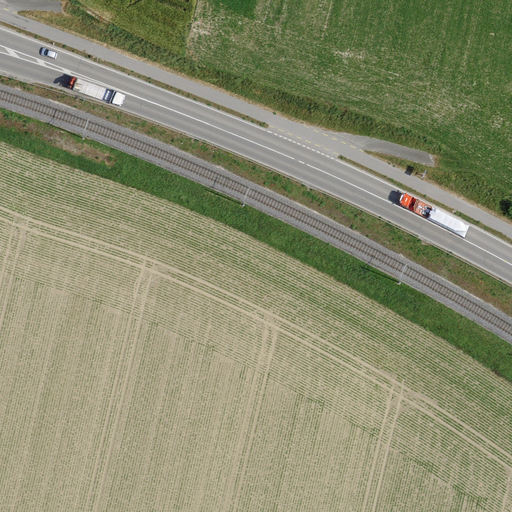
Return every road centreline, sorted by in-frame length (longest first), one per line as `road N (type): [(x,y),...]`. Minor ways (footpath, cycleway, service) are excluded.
road 1 (secondary): [(511,265),(300,161),(0,48)]
road 2 (track): [(433,160),(310,134),(300,161)]
